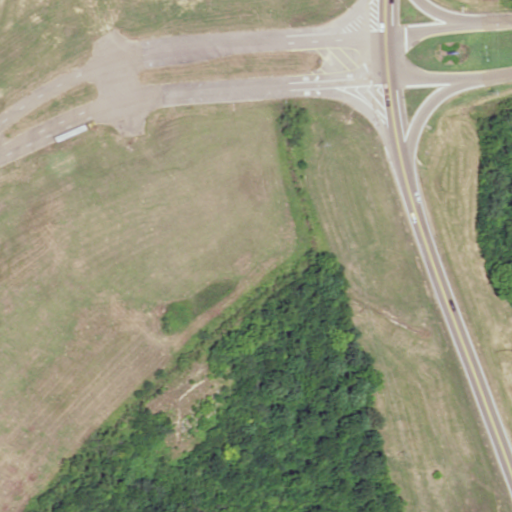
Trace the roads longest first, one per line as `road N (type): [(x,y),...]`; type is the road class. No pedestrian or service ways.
road 1 (primary): [(384,0),(385,78),(400,155),(511,467)]
road 2 (residential): [(385,35),(111,58),(48,85),(0,118)]
road 3 (residential): [(0,147),(122,99),(385,78)]
road 4 (residential): [(511,17),(385,35)]
road 5 (residential): [(385,78),(511,70)]
